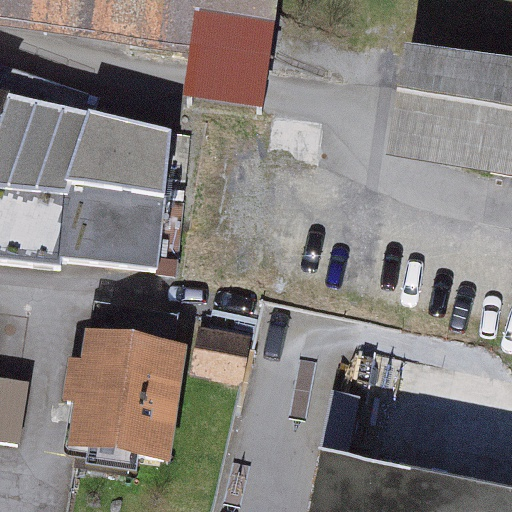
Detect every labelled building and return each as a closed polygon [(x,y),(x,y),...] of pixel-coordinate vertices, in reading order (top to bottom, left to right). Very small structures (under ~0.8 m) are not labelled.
[(298,0),(0,0),(0,43),(208,71),(202,121),(281,132),(298,0)] [(511,79),(419,65),(400,186),(511,202),(511,79)] [(0,174),(24,114),(0,104),(0,174)] [(7,195),(0,213),(0,269),(196,282),(205,144),(89,136),(71,204),(7,195)] [(201,362),(101,347),(82,473),(181,488),(201,362)] [(511,511),(511,509),(344,474),(336,511),(511,511)]
